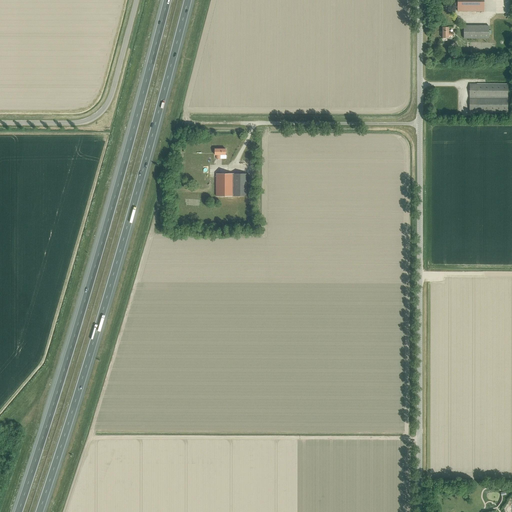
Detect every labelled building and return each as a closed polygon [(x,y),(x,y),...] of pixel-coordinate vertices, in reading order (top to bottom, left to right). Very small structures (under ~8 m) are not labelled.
[(484,11),(483,0),(457,0),(458,11),(484,11)] [(495,0),(497,13),(506,12),(505,0),(495,0)] [(489,26),(464,26),(464,39),(489,39),(489,26)] [(453,37),(453,33),(449,33),(449,27),(443,27),(443,39),(449,39),(449,37),(453,37)] [(508,84),(470,84),(470,112),(508,112),(508,84)] [(226,155),(226,149),(215,149),(215,155),(217,155),(217,159),(220,159),(220,155),(226,155)] [(246,196),(246,174),(216,174),(216,196),(246,196)]
